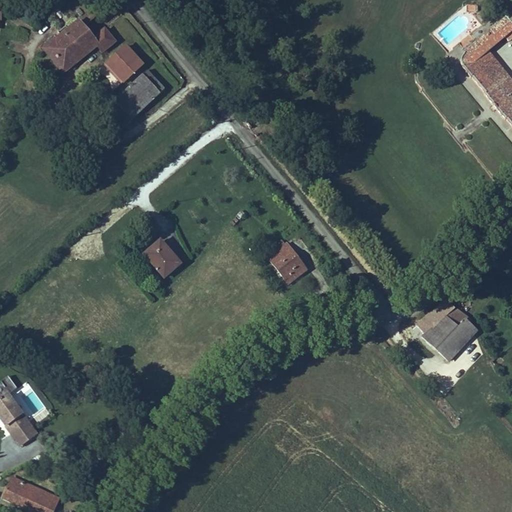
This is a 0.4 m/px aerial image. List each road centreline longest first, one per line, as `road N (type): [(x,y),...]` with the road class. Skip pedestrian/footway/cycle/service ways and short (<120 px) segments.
road 1 (residential): [(401,314),(293,196),(138,0)]
road 2 (tertiary): [(114,511),(225,381),(265,350),(401,314)]
road 3 (tertiary): [(401,314),(455,271),(511,200)]
